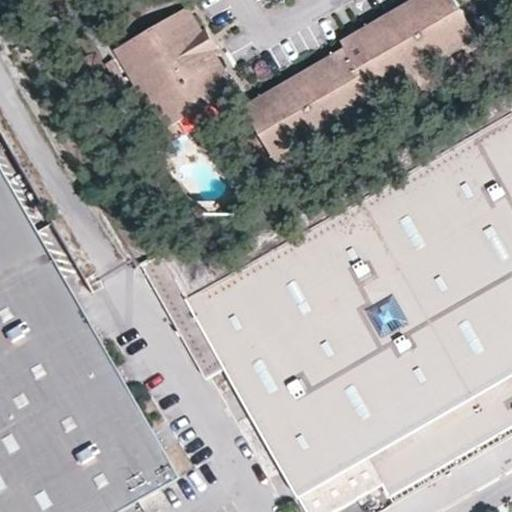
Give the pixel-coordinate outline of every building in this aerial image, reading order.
[(392,87),(479,36),(476,32),(382,87),(354,40),(420,0),(409,0),(342,40),(345,45),(244,104),(248,109),(348,50),(375,98),(275,156),(277,161),(395,93),(392,87)] [(382,87),(476,32),(457,0),(420,0),(354,40),(382,87)] [(164,92),(180,121),(235,88),(212,50),(218,46),(208,28),(202,31),(188,7),(117,47),(148,101),(164,92)] [(348,50),(248,109),(275,156),(375,98),(348,50)] [(133,108),(140,104),(114,58),(107,62),(133,108)] [(164,92),(148,101),(164,130),(180,121),(164,92)] [(511,112),(188,298),(162,251),(142,263),(207,376),(225,366),(310,511),(332,511),(384,482),(511,408),(511,112)] [(0,511),(142,511),(136,501),(176,478),(0,170),(0,511)] [(511,408),(384,482),(391,494),(511,424),(511,408)]
